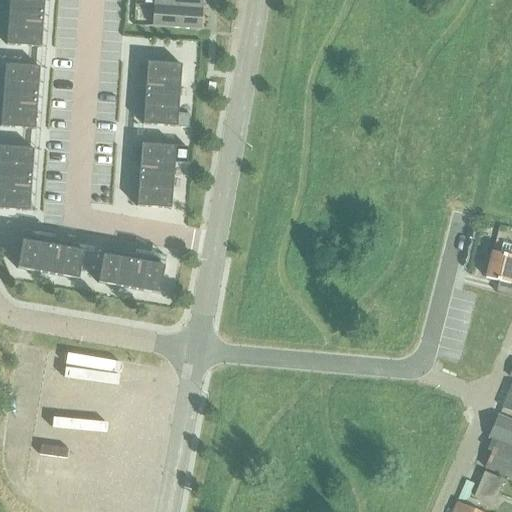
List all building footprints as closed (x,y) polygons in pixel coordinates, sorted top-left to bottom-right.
[(9,0),(6,46),(41,49),(44,0),(9,0)] [(156,4),(155,26),(203,28),(204,7),(156,4)] [(148,63),(143,126),(189,129),(190,115),(178,114),(181,66),(148,63)] [(5,66),(0,128),(35,130),(39,68),(5,66)] [(208,90),(208,91),(215,92),(216,84),(210,83),(209,83),(208,90)] [(141,145),(137,208),(171,210),(175,162),(186,162),(187,149),(141,145)] [(0,147),(0,210),(29,212),(34,150),(0,147)] [(22,242),(17,270),(79,281),(84,253),(22,242)] [(511,247),(505,246),(502,255),(492,252),(486,279),(499,282),(496,293),(511,296),(511,247)] [(103,256),(98,284),(159,295),(164,268),(103,256)] [(103,383),(105,371),(54,363),(52,374),(66,376),(63,393),(48,391),(47,398),(100,407),(104,383),(103,383)] [(501,408),(511,412),(511,384),(511,385),(501,408)] [(489,436),(511,445),(511,420),(498,414),(489,436)] [(511,449),(496,442),(484,468),(486,469),(508,479),(511,480),(511,449)] [(474,497),(494,505),(504,481),(484,473),(474,497)] [(472,497),(479,481),(470,477),(463,493),(472,497)] [(478,511),(456,503),(452,511),(478,511)]
